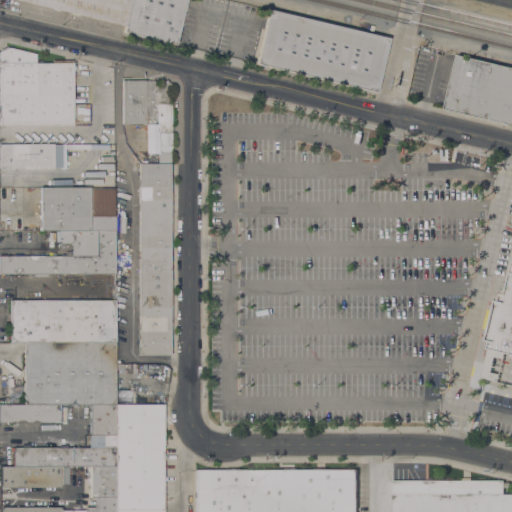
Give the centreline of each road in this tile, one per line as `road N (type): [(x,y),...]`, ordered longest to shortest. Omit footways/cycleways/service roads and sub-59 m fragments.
road 1 (residential): [(197,437),(188,425),(194,69)]
road 2 (residential): [(197,437),(212,445),(444,446),(511,461)]
road 3 (tertiary): [(511,143),(251,83)]
road 4 (tertiary): [(194,69),(0,21)]
